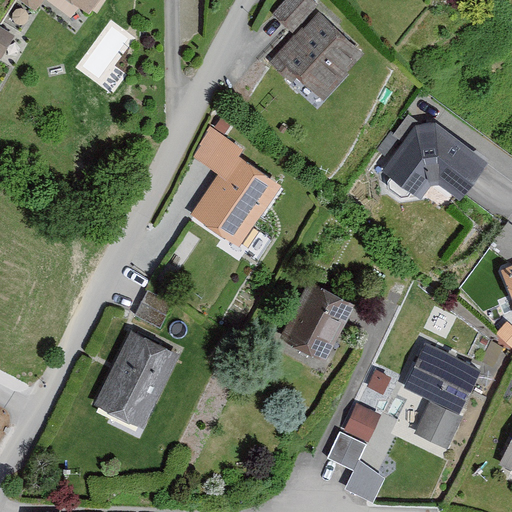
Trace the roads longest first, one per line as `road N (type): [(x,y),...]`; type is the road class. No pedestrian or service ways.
road 1 (residential): [(0,482),(251,0)]
road 2 (unknown): [(184,127),(169,0)]
